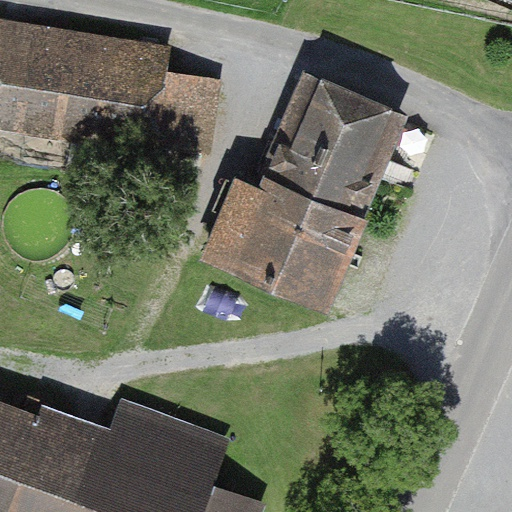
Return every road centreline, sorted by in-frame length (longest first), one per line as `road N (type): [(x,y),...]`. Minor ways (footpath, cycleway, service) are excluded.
road 1 (residential): [(56,0),(323,52),(511,133)]
road 2 (tertiary): [(511,288),(416,511)]
